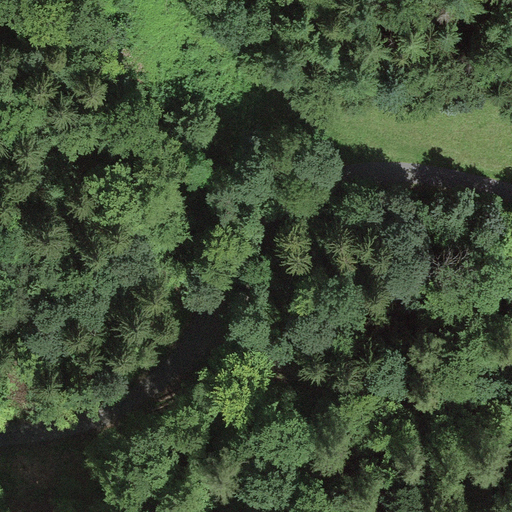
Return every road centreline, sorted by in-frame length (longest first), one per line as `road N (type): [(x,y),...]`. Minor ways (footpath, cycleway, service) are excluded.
road 1 (track): [(511,194),(391,169),(341,174),(274,200),(227,295),(151,392),(95,420),(0,432)]
road 2 (track): [(227,295),(270,361),(304,376),(511,408)]
road 3 (track): [(341,174),(202,120)]
